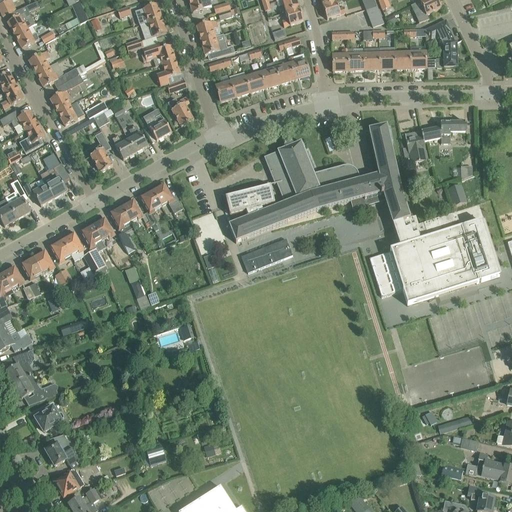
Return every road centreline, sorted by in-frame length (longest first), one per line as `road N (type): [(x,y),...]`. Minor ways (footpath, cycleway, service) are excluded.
road 1 (residential): [(94,202),(0,32)]
road 2 (residential): [(327,103),(486,95)]
road 3 (residential): [(215,139),(174,0)]
road 4 (residential): [(94,202),(215,139)]
